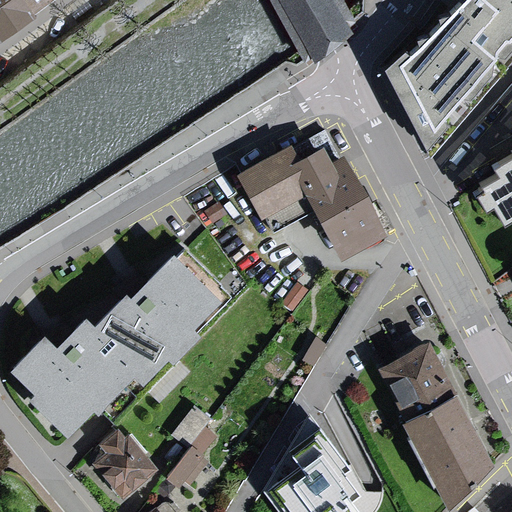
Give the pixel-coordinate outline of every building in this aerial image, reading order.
[(36,16),(34,12),(24,0),(0,0),(0,43),(4,40),(36,16)] [(24,0),(34,12),(50,0),(24,0)] [(511,0),(461,0),(391,74),(431,156),(508,68),(511,62),(511,0)] [(301,141),(246,169),(276,227),(319,205),(346,256),(390,233),(349,153),(338,159),(330,144),(309,156),(301,141)] [(511,149),(467,174),(495,226),(511,216),(511,149)] [(44,335),(10,370),(37,395),(29,403),(70,443),(98,415),(114,430),(148,394),(159,404),(190,372),(178,360),(199,339),(193,333),(221,304),(174,259),(132,303),(125,297),(94,329),(86,321),(58,349),(44,335)] [(190,449),(169,477),(186,489),(206,463),(211,466),(312,330),(290,314),(215,415),(198,403),(173,436),(190,449)] [(434,338),(382,364),(452,505),(495,462),(434,338)] [(128,435),(120,427),(101,445),(108,452),(95,464),(127,498),(161,465),(131,433),(128,435)] [(265,492),(279,511),(360,511),(355,505),(363,498),(347,476),(353,471),(322,430),(290,452),(301,468),(265,492)]
